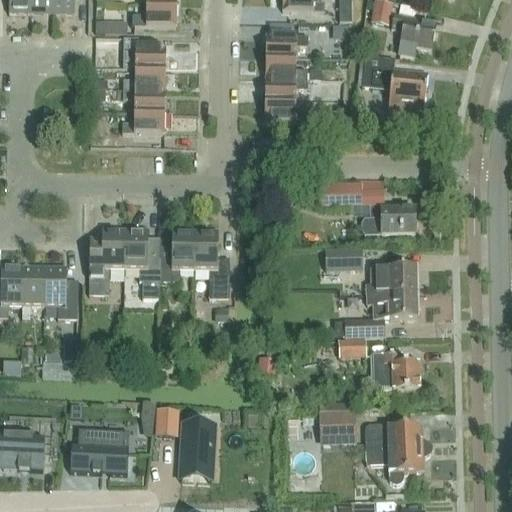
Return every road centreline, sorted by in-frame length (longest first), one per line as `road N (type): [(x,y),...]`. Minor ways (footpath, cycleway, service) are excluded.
road 1 (secondary): [(504,511),(497,170)]
road 2 (residential): [(497,170),(218,165)]
road 3 (residential): [(218,165),(218,0)]
road 4 (residential): [(218,165),(217,186),(75,185)]
road 5 (residential): [(18,184),(19,61)]
